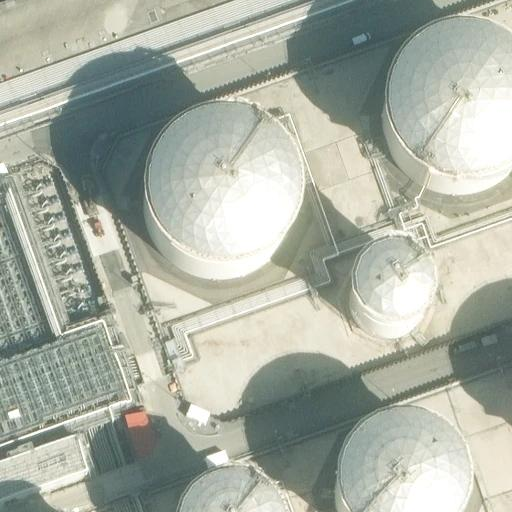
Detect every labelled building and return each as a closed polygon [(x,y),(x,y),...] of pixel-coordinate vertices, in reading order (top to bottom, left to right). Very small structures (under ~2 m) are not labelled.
[(441,195),(456,197),(471,196),(486,192),(499,185),(511,175),(511,172),(511,78),(511,77),(500,68),(487,60),(473,56),(458,54),(443,56),(429,60),(416,68),(405,77),(396,89),(390,103),(387,117),(387,132),(389,147),(395,160),(403,172),(414,183),(427,190),(441,195)] [(193,281),(208,283),(223,282),(238,277),(251,270),(263,260),(272,248),(278,234),(281,219),(281,203),(278,188),(272,174),(263,163),(252,153),(239,146),(225,141),(210,140),(195,141),(181,146),(168,153),(157,163),(148,175),(142,188),(139,203),(139,217),(141,232),(147,246),(155,258),(166,268),(179,276),(193,281)] [(328,176),(327,159),(314,160),(314,177),(328,176)] [(377,351),(387,352),(397,351),(406,349),(415,344),(423,337),(429,329),(433,320),(435,310),(435,301),(433,291),(428,282),(423,274),(415,268),(407,263),(398,260),(388,259),(379,260),(370,263),(361,268),(354,274),(348,282),(344,291),(342,300),(342,310),(344,319),(348,328),(353,336),(360,343),(368,348),(377,351)] [(479,498),(511,488),(511,409),(509,398),(503,400),(499,387),(481,392),(478,381),(448,389),(479,498)] [(471,511),(472,510),(472,495),(469,480),(462,466),(454,454),(442,444),(430,437),(415,433),(401,431),(386,433),(372,437),(359,445),(348,454),(339,466),(333,480),(330,494),(329,509),(330,511),(471,511)] [(80,455),(0,484),(0,506),(87,475),(80,455)] [(253,511),(252,511),(243,506),(234,503),(225,502),(215,503),(206,506),(197,511),(196,511),(253,511)]
